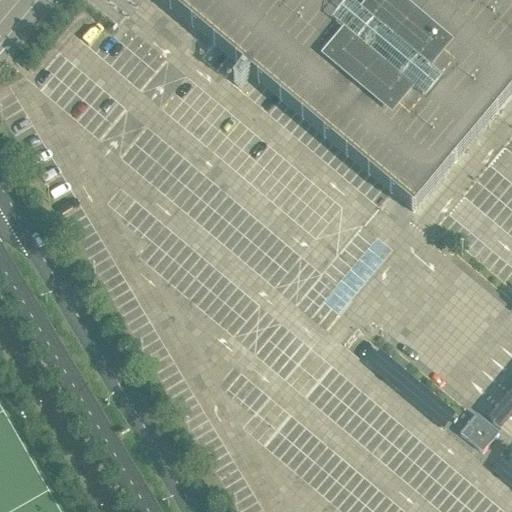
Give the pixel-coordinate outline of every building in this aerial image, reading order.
[(511,0),(156,0),(203,39),(211,46),(392,197),(401,205),(413,215),(511,96),(511,0)] [(445,429),(458,414),(381,351),(369,365),(378,373),(375,376),(422,414),(424,412),(445,429)] [(495,417),(489,425),(501,436),(508,428),(511,423),(511,397),(506,405),(495,417)] [(460,437),(482,456),(492,443),(498,436),(476,418),(471,424),(460,437)] [(511,463),(505,458),(493,474),(511,488),(511,463)]
